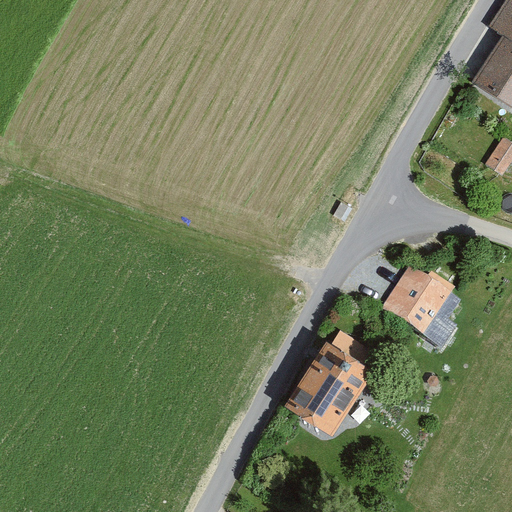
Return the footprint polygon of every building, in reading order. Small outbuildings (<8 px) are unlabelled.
[(511,0),(508,0),(457,79),(511,114),(511,0)] [(511,161),(511,143),(502,137),(484,165),(502,177),(511,161)] [(447,298),(404,274),(381,311),(423,339),(447,298)] [(458,305),(447,298),(423,339),(441,350),(454,329),(446,324),(458,305)] [(369,374),(322,347),(285,411),(332,438),(369,374)]
